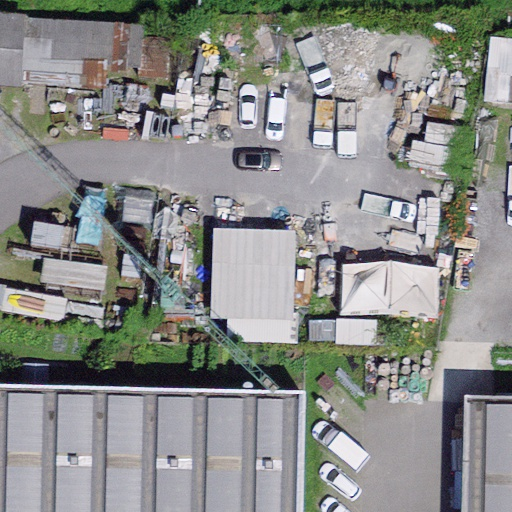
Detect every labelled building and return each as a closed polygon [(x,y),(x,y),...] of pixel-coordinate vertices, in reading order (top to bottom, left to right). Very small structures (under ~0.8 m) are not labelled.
[(177,29),(0,7),(0,75),(168,96),(177,29)] [(224,224),(222,339),(301,341),(303,225),(224,224)] [(379,338),(380,315),(445,316),(446,263),(349,261),(347,337),(379,338)] [(292,511),(295,404),(0,397),(0,511),(292,511)] [(511,511),(511,402),(460,401),(457,511),(511,511)]
